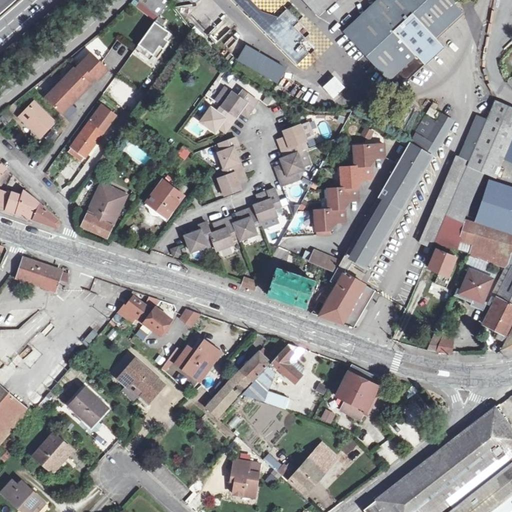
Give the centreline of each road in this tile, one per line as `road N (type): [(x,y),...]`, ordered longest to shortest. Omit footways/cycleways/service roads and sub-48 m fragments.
road 1 (secondary): [(60,251),(438,372)]
road 2 (unclassified): [(118,0),(0,98)]
road 3 (secondary): [(456,425),(344,511)]
road 4 (residential): [(0,148),(62,212),(60,251)]
